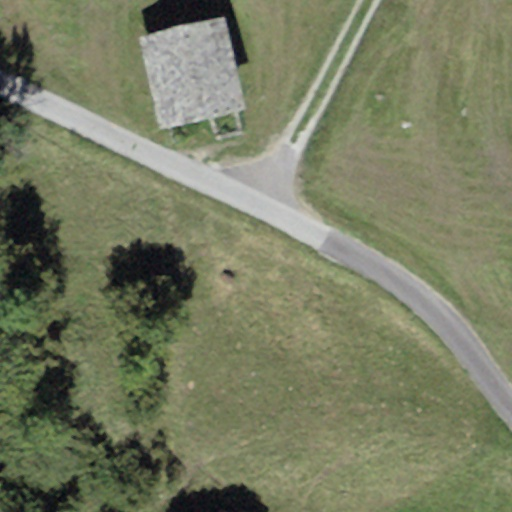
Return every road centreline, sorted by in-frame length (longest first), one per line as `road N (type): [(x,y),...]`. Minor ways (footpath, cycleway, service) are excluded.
road 1 (unclassified): [(0,88),(395,276),(445,318),(511,412)]
road 2 (track): [(259,208),(370,0)]
